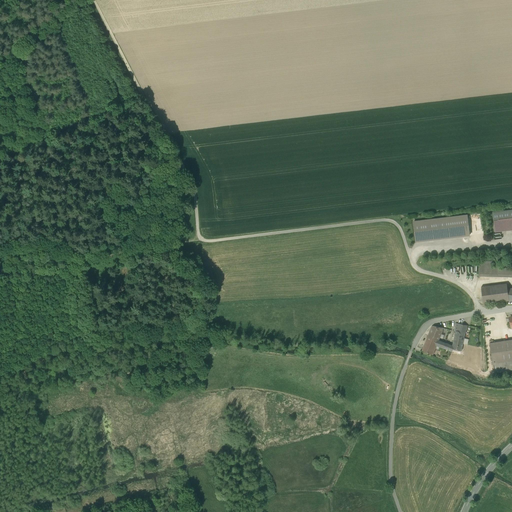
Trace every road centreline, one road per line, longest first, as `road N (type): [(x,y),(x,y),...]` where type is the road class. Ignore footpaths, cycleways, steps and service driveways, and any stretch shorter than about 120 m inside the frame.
road 1 (unclassified): [(195,188),(198,237),(207,241),(392,222),(413,264),(456,282),(479,313)]
road 2 (track): [(94,0),(195,188)]
road 3 (unclassified): [(399,511),(389,476),(390,430),(408,357)]
